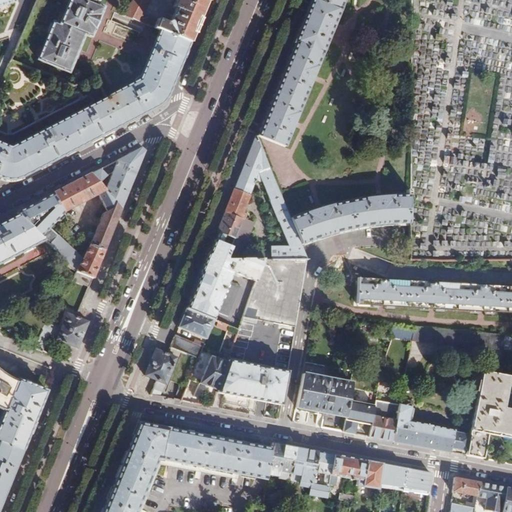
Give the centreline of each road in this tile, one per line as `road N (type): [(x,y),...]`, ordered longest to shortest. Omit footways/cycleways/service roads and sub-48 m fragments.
road 1 (residential): [(441,464),(100,391)]
road 2 (primary): [(100,391),(196,156)]
road 3 (residential): [(0,203),(163,118)]
road 4 (primary): [(50,511),(100,391)]
